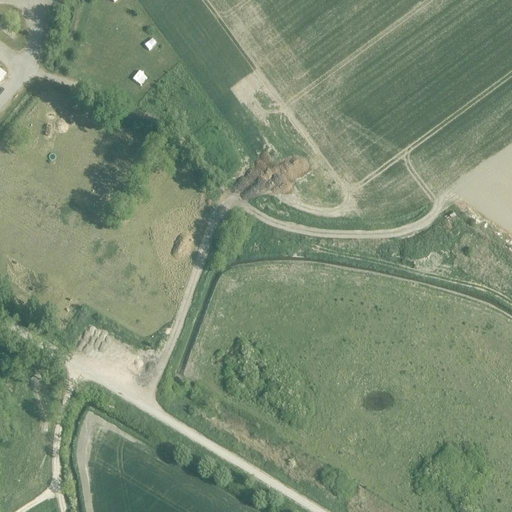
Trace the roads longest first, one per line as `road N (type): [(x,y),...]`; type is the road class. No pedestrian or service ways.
road 1 (track): [(24,67),(164,126),(265,221),(303,232),(382,234),(434,214)]
road 2 (unclassified): [(316,511),(0,320)]
road 3 (track): [(138,403),(160,366),(211,223),(233,196)]
